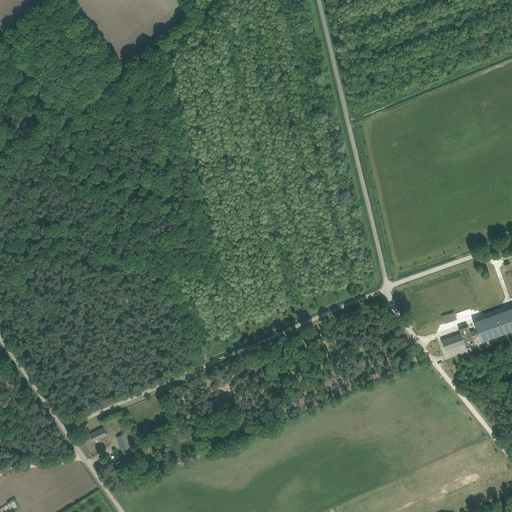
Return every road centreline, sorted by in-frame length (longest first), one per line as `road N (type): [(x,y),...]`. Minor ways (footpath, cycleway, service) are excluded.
road 1 (unclassified): [(65,429),(387,287)]
road 2 (unclassified): [(387,287),(320,0)]
road 3 (track): [(511,457),(396,313),(387,287)]
